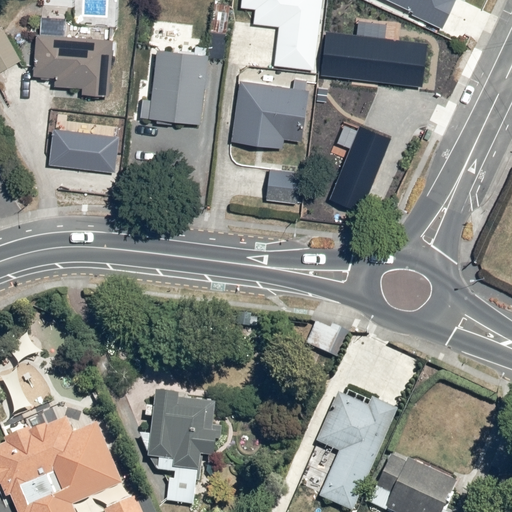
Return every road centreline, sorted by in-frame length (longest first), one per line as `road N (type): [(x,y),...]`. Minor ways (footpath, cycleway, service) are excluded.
road 1 (secondary): [(0,260),(100,246),(367,279)]
road 2 (tertiary): [(421,253),(511,63)]
